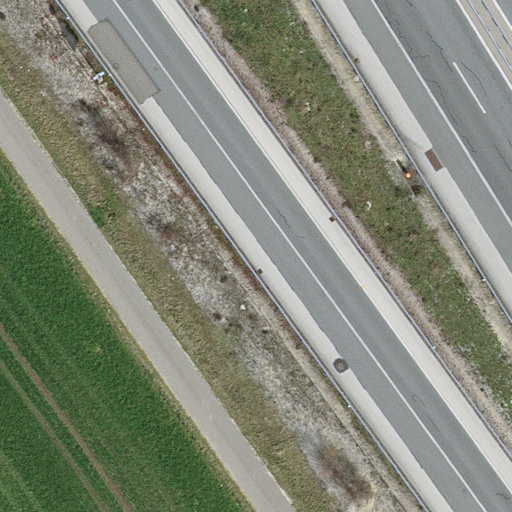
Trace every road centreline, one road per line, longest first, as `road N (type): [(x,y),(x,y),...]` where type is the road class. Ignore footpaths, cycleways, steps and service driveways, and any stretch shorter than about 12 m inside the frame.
road 1 (motorway): [(134,0),(505,511)]
road 2 (motorway): [(417,0),(511,153)]
